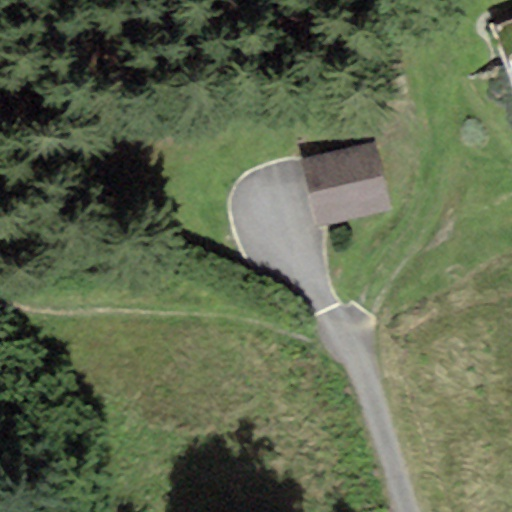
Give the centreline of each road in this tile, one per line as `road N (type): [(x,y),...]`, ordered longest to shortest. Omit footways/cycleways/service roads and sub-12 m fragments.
road 1 (residential): [(412,511),(292,203)]
road 2 (track): [(348,348),(418,250),(452,182),(463,71)]
